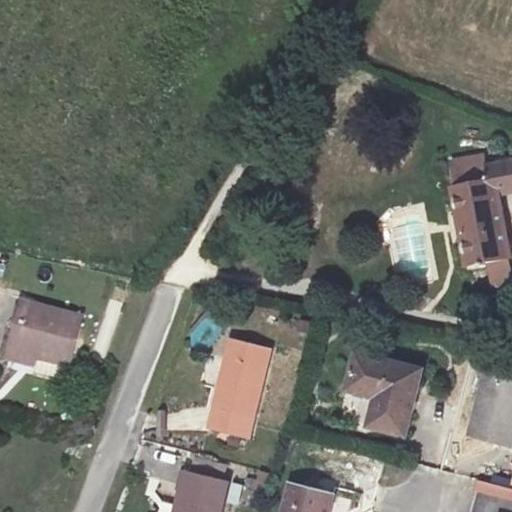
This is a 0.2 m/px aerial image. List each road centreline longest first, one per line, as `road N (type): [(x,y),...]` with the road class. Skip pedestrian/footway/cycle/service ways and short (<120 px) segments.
road 1 (track): [(171,285),(338,0)]
road 2 (residential): [(171,285),(92,511)]
